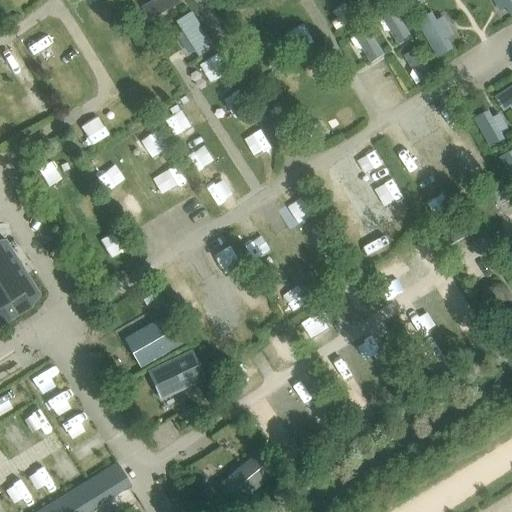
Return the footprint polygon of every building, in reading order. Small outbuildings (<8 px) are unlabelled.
[(511,0),(493,0),(499,11),(507,7),(511,14),(511,12),(511,0)] [(392,6),(380,14),(398,44),(410,36),(392,6)] [(188,10),(174,19),(180,29),(172,33),(181,49),(183,52),(190,48),(195,57),(213,47),(191,9),(188,10)] [(436,54),(450,46),(444,37),(452,32),(441,14),(434,19),(430,12),(416,20),(436,54)] [(363,25),(353,32),(372,60),(382,53),(363,25)] [(419,46),(405,55),(422,84),(436,75),(419,46)] [(511,85),(493,98),(502,113),(510,108),(511,111),(511,85)] [(492,146),(507,136),(502,129),(507,126),(499,112),(492,116),(487,108),(474,116),(492,146)] [(511,180),(511,150),(510,148),(497,156),(511,180)] [(0,326),(2,326),(30,309),(40,296),(5,240),(0,240),(0,326)] [(498,279),(492,280),(485,285),(482,292),(482,300),(487,306),(494,310),(502,309),(508,305),(511,299),(511,293),(509,286),(505,282),(498,279)] [(191,352),(150,372),(162,395),(202,375),(191,352)] [(216,387),(205,394),(213,408),(225,401),(216,387)] [(270,473),(253,455),(215,491),(232,508),(270,473)] [(89,511),(131,486),(116,462),(35,511),(89,511)]
